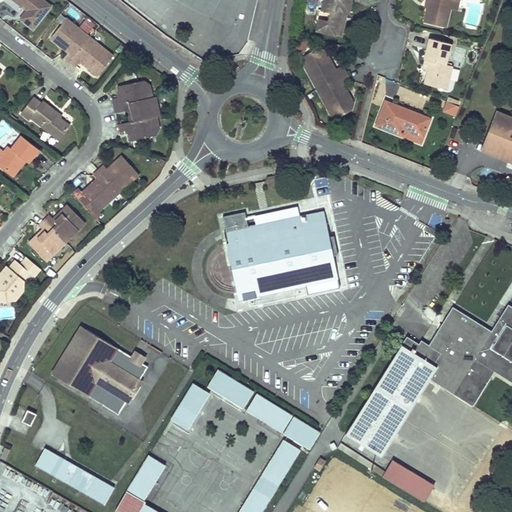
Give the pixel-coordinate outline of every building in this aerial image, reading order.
[(15,0),(27,9),(28,7),(31,9),(29,11),(23,19),(35,28),(52,6),(44,0),(15,0)] [(170,8),(160,0),(127,0),(157,24),(170,8)] [(317,29),(335,33),(341,9),(348,11),(351,0),(323,0),(322,9),(330,11),(328,20),(320,17),(317,29)] [(425,0),(425,2),(428,3),(428,7),(424,20),(445,25),(451,3),(451,0),(425,0)] [(341,9),(335,33),(342,35),(348,11),(341,9)] [(63,25),(67,19),(61,15),(56,20),(63,25)] [(52,39),(61,46),(64,43),(72,50),(69,53),(66,57),(78,67),(81,63),(84,59),(93,66),(90,69),(99,76),(114,56),(67,19),(63,25),(52,39)] [(431,36),(425,57),(432,59),(429,68),(425,82),(447,87),(453,63),(447,62),(452,41),(431,36)] [(64,43),(61,46),(69,53),(72,50),(64,43)] [(327,60),(330,59),(325,49),(317,46),(304,53),(302,60),(331,114),(337,116),(351,109),(353,101),(348,91),(345,93),(340,84),(343,82),(350,78),(342,63),(335,68),(332,69),(327,60)] [(425,57),(423,66),(429,68),(432,59),(425,57)] [(84,59),(81,63),(90,69),(93,66),(84,59)] [(116,114),(125,112),(129,111),(132,122),(127,123),(119,125),(120,133),(128,131),(131,141),(155,136),(160,128),(157,117),(160,116),(155,96),(153,97),(150,84),(144,81),(118,86),(121,98),(113,100),(116,114)] [(461,101),(449,97),(447,100),(459,105),(461,101)] [(61,119),(57,115),(58,113),(45,103),(43,105),(35,98),(22,114),(31,121),(33,119),(60,140),(70,126),(61,119)] [(377,124),(403,135),(406,129),(423,136),(430,118),(387,100),(377,124)] [(447,100),(444,110),(456,115),(459,105),(447,100)] [(511,117),(497,112),(483,148),(511,159),(511,117)] [(406,129),(403,135),(421,142),(423,136),(406,129)] [(8,147),(0,158),(0,163),(6,168),(4,171),(13,178),(25,164),(22,162),(24,160),(27,161),(29,163),(39,150),(22,136),(11,150),(8,147)] [(104,165),(98,170),(119,194),(139,175),(122,157),(116,163),(118,165),(111,172),(109,169),(104,165)] [(116,163),(109,169),(111,172),(118,165),(116,163)] [(93,189),(90,186),(84,193),(101,211),(119,194),(98,170),(94,175),(98,180),(100,182),(93,189)] [(98,180),(90,186),(93,189),(100,182),(98,180)] [(80,189),(73,195),(96,221),(104,214),(101,211),(84,193),(80,189)] [(67,244),(86,225),(68,208),(62,214),(64,216),(57,223),(55,221),(50,217),(45,222),(67,244)] [(62,214),(55,221),(57,223),(64,216),(62,214)] [(272,224),(262,226),(227,233),(230,243),(228,244),(239,295),(246,293),(253,298),(262,296),(260,288),(291,281),(293,289),(301,288),(307,279),(313,278),(302,228),(300,228),(297,218),(272,224)] [(67,244),(45,222),(39,228),(44,232),(46,234),(39,241),(37,239),(30,246),(48,263),(67,244)] [(44,232),(37,239),(39,241),(46,234),(44,232)] [(0,298),(1,303),(16,301),(24,291),(20,287),(31,274),(36,278),(42,271),(39,269),(27,259),(21,266),(18,263),(12,271),(8,268),(0,278),(3,280),(0,282),(0,298)] [(260,288),(262,296),(293,289),(291,281),(260,288)] [(381,455),(391,439),(372,427),(400,382),(419,393),(429,378),(472,405),(494,370),(511,381),(511,306),(508,304),(491,331),(489,335),(481,330),(483,326),(452,307),(428,345),(426,349),(418,344),(407,336),(346,433),(381,455)] [(132,357),(81,326),(52,374),(104,406),(106,403),(112,407),(110,410),(118,415),(127,401),(130,403),(142,382),(139,380),(147,367),(141,363),(140,362),(138,364),(131,360),(133,358),(132,357)] [(491,331),(483,326),(481,330),(489,335),(491,331)] [(421,340),(418,344),(426,349),(428,345),(421,340)] [(135,351),(132,357),(133,358),(131,360),(138,364),(140,362),(141,363),(144,357),(135,351)] [(254,391),(218,369),(208,386),(244,408),(254,391)] [(372,427),(391,439),(419,393),(400,382),(372,427)] [(193,383),(171,417),(189,429),(210,393),(193,383)] [(293,415),(258,393),(247,410),(282,432),(293,415)] [(26,409),(21,422),(31,425),(36,413),(26,409)] [(322,432),(295,416),(285,433),(311,448),(319,437),(322,432)] [(300,449),(284,439),(262,475),(262,476),(259,482),(256,486),(255,488),(240,511),(262,511),(271,498),(279,485),(300,449)] [(340,442),(337,448),(339,449),(372,469),(375,465),(340,442)] [(6,460),(10,450),(5,448),(1,458),(6,460)] [(114,488),(44,448),(34,465),(104,506),(114,488)] [(149,454),(127,490),(144,501),(166,465),(149,454)] [(393,460),(386,473),(427,498),(434,485),(393,460)] [(384,475),(425,501),(427,498),(386,473),(384,475)] [(144,501),(127,490),(116,509),(121,511),(138,511),(144,503),(143,502),(144,501)] [(160,511),(144,503),(138,511),(160,511)]
